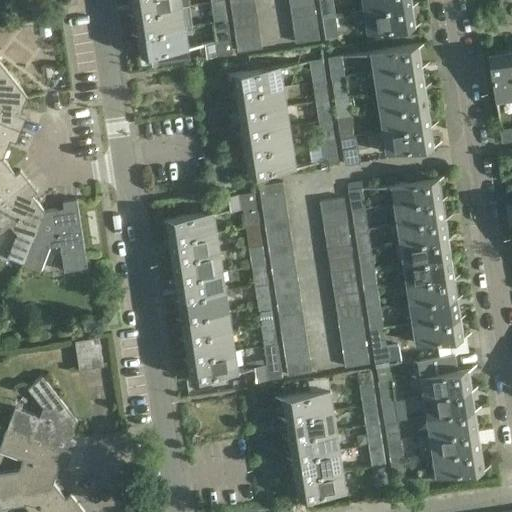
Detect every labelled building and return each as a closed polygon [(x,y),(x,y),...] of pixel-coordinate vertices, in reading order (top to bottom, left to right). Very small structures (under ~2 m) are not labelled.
[(179,9),(178,0),(136,0),(139,15),(179,9)] [(332,0),(319,0),(321,13),(334,11),(332,0)] [(411,5),(409,0),(368,0),(370,11),(411,5)] [(256,2),(232,5),(234,17),(257,13),(256,2)] [(293,20),(317,16),(315,4),(291,8),(293,20)] [(414,26),(411,5),(370,11),(373,32),(414,26)] [(226,6),(213,8),(215,23),(228,21),(226,6)] [(179,9),(139,15),(142,35),(182,28),(193,27),(189,7),(179,9)] [(234,17),(236,29),(259,25),(257,13),(234,17)] [(293,20),(295,32),(319,28),(317,16),(293,20)] [(335,17),(322,19),(324,33),(337,31),(335,17)] [(259,25),(236,29),(237,41),(261,37),(259,25)] [(217,42),(205,44),(207,58),(233,54),(229,26),(216,28),(218,41),(217,42)] [(186,49),(182,28),(142,35),(145,56),(153,54),(155,66),(191,61),(190,49),(186,49)] [(295,32),(297,44),(320,40),(319,28),(295,32)] [(237,41),(239,53),(263,49),(261,37),(237,41)] [(420,67),(417,46),(377,52),(380,73),(420,67)] [(511,62),(511,54),(490,57),(496,97),(511,94),(511,62)] [(341,57),(328,59),(330,75),(343,73),(341,57)] [(0,123),(22,132),(27,119),(20,117),(28,98),(0,63),(0,123)] [(324,66),(311,68),(313,83),(326,81),(324,66)] [(237,74),(240,94),(281,88),(278,67),(237,74)] [(423,86),(420,67),(380,73),(383,92),(423,86)] [(344,78),(331,80),(334,95),(347,93),(344,78)] [(327,86),(314,88),(316,103),(329,101),(327,86)] [(427,106),(423,86),(383,92),(386,112),(427,106)] [(284,108),(281,88),(240,94),(243,114),(284,108)] [(347,98),(334,100),(337,115),(350,113),(347,98)] [(330,106),(317,108),(320,123),(332,121),(330,106)] [(430,126),(427,106),(386,112),(389,132),(430,126)] [(243,114),(246,134),(287,128),(284,108),(243,114)] [(350,118),(337,120),(340,134),(353,132),(350,118)] [(17,145),(22,132),(0,123),(0,160),(4,160),(10,143),(17,145)] [(333,126),(320,128),(323,142),(336,140),(333,126)] [(433,147),(430,126),(389,132),(384,133),(382,137),(384,148),(386,150),(392,150),(392,153),(433,147)] [(246,134),(249,154),(291,147),(287,128),(246,134)] [(511,130),(501,132),(503,145),(511,143),(511,130)] [(353,138),(341,139),(345,166),(361,163),(358,145),(356,145),(355,145),(353,138)] [(336,145),(323,147),(326,163),(339,161),(336,145)] [(249,154),(252,174),(294,168),(291,147),(249,154)] [(4,160),(0,160),(0,206),(30,182),(21,171),(16,175),(3,161),(4,160)] [(441,199),(437,178),(397,184),(400,205),(441,199)] [(39,194),(30,182),(0,206),(0,236),(12,227),(18,235),(8,259),(26,266),(47,212),(45,212),(34,197),(39,194)] [(361,182),(348,184),(349,190),(349,192),(362,190),(361,187),(361,182)] [(286,195),(285,183),(258,187),(260,199),(286,195)] [(362,190),(349,192),(351,207),(364,205),(362,190)] [(257,207),(255,193),(228,197),(230,211),(257,207)] [(260,199),(261,211),(288,207),(286,195),(260,199)] [(346,210),(344,196),(321,200),(323,214),(346,210)] [(444,218),(441,199),(400,205),(403,225),(444,218)] [(42,272),(52,248),(61,247),(65,273),(88,270),(78,201),(63,203),(64,210),(47,212),(26,266),(42,272)] [(261,211),(263,223),(290,219),(288,207),(261,211)] [(348,222),(346,210),(323,214),(325,226),(348,222)] [(365,210),(352,212),(354,227),(367,225),(365,210)] [(260,226),(258,212),(245,213),(247,228),(260,226)] [(215,233),(212,213),(171,219),(174,240),(215,233)] [(447,238),(444,218),(403,225),(406,244),(447,238)] [(263,223),(265,235),(292,230),(290,219),(263,223)] [(350,234),(348,222),(325,226),(327,238),(350,234)] [(293,242),(292,230),(265,235),(267,246),(293,242)] [(368,230),(355,232),(357,247),(370,245),(368,230)] [(261,231),(248,233),(250,248),(263,246),(261,231)] [(174,240),(170,240),(173,260),(218,253),(215,233),(174,240)] [(352,246),(350,234),(327,238),(329,249),(352,246)] [(450,258),(447,238),(406,244),(410,264),(450,258)] [(295,254),(293,242),(267,246),(268,258),(295,254)] [(353,258),(352,246),(329,249),(330,261),(353,258)] [(371,250),(358,252),(360,266),(373,264),(371,250)] [(264,251),(251,253),(253,268),(266,266),(264,251)] [(221,273),(218,253),(173,260),(175,272),(179,272),(180,279),(221,273)] [(268,258),(270,270),(297,266),(295,254),(268,258)] [(355,270),(353,258),(330,261),(332,273),(355,270)] [(410,264),(413,284),(453,278),(450,258),(410,264)] [(299,278),(297,266),(270,270),(272,282),(299,278)] [(374,269),(361,271),(363,286),(376,284),(374,269)] [(357,281),(355,270),(332,273),(334,285),(357,281)] [(267,271),(254,273),(256,288),(269,286),(267,271)] [(180,279),(176,280),(178,291),(182,291),(183,299),(224,293),(221,273),(180,279)] [(300,290),(299,278),(272,282),(274,294),(300,290)] [(456,298),(453,278),(413,284),(416,304),(456,298)] [(334,285),(336,297),(359,293),(357,281),(334,285)] [(377,289),(364,291),(366,306),(379,304),(377,289)] [(274,294),(275,306),(302,302),(300,290),(274,294)] [(270,291),(257,293),(259,307),(272,305),(270,291)] [(227,312),(224,293),(183,299),(186,319),(227,312)] [(336,297),(337,309),(361,305),(359,293),(336,297)] [(419,323),(459,317),(456,298),(416,304),(419,323)] [(275,306),(277,318),(304,314),(302,302),(275,306)] [(18,319),(24,309),(14,303),(8,313),(18,319)] [(337,309),(339,320),(363,317),(361,305),(337,309)] [(380,309),(367,311),(369,326),(382,324),(380,309)] [(103,313),(105,328),(119,326),(118,311),(103,313)] [(273,311),(260,313),(262,327),(275,325),(273,311)] [(227,312),(186,319),(189,339),(230,332),(227,312)] [(277,318),(279,330),(306,325),(304,314),(277,318)] [(341,332),(365,329),(363,317),(339,320),(341,332)] [(462,338),(459,317),(419,323),(422,344),(462,338)] [(279,330),(281,341),(307,337),(306,325),(279,330)] [(341,332),(343,344),(366,341),(365,329),(341,332)] [(383,329),(370,331),(375,364),(401,360),(399,344),(387,346),(386,346),(383,329)] [(276,330),(263,332),(265,347),(278,345),(276,330)] [(230,332),(189,339),(192,358),(233,352),(230,332)] [(104,366),(100,336),(76,340),(80,369),(104,366)] [(309,349),(307,337),(281,341),(282,353),(309,349)] [(343,344),(345,356),(368,352),(366,341),(343,344)] [(267,364),(254,366),(257,382),(283,378),(278,345),(265,347),(267,358),(268,364),(267,364)] [(311,361),(309,349),(282,353),(284,365),(311,361)] [(192,358),(188,359),(192,380),(195,379),(236,373),(233,352),(192,358)] [(370,364),(368,352),(345,356),(346,368),(370,364)] [(430,397),(470,390),(467,369),(459,371),(456,355),(413,362),(416,378),(427,376),(429,391),(430,397)] [(284,365),(286,377),(313,373),(311,361),(284,365)] [(16,409),(8,430),(72,454),(80,434),(74,432),(77,422),(43,378),(29,390),(44,410),(41,419),(16,409)] [(391,381),(378,383),(380,398),(393,396),(391,381)] [(374,390),(361,392),(363,407),(376,405),(374,390)] [(430,397),(433,416),(473,410),(470,390),(430,397)] [(330,412),(327,391),(287,397),(290,418),(330,412)] [(394,402),(381,404),(384,419),(397,417),(394,402)] [(377,410),(364,412),(366,427),(379,425),(377,410)] [(473,410),(433,416),(436,436),(476,430),(473,410)] [(333,432),(330,412),(290,418),(293,438),(333,432)] [(397,422),(384,424),(387,439),(400,437),(397,422)] [(67,467),(72,454),(8,430),(0,451),(25,462),(21,471),(0,474),(0,492),(55,484),(61,465),(67,467)] [(380,430),(367,432),(370,446),(383,444),(380,430)] [(479,450),(476,430),(436,436),(439,456),(479,450)] [(336,451),(333,432),(293,438),(296,457),(336,451)] [(362,437),(358,443),(359,447),(368,446),(366,437),(362,437)] [(400,442),(387,444),(390,458),(403,456),(400,442)] [(383,449),(370,451),(373,466),(386,464),(383,449)] [(483,470),(479,450),(439,456),(442,476),(483,470)] [(339,471),(336,451),(296,457),(299,477),(339,471)] [(403,461),(390,463),(393,478),(406,476),(403,461)] [(387,470),(374,472),(376,486),(389,485),(387,470)] [(343,492),(339,471),(299,477),(302,498),(343,492)] [(67,499),(55,484),(0,492),(0,510),(25,507),(29,511),(71,511),(80,505),(72,495),(67,499)]
